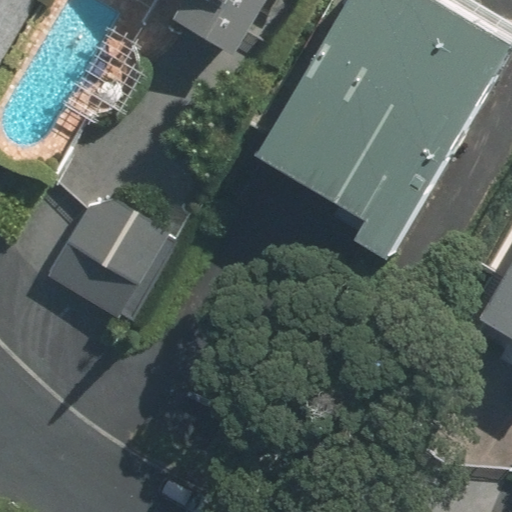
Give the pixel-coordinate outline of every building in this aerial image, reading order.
[(0,0),(0,68),(36,0),(0,0)] [(183,0),(174,17),(240,53),(268,0),(183,0)] [(354,0),(265,151),(377,217),(368,232),(399,250),(511,59),(511,22),(473,0),(354,0)] [(91,194),(47,281),(123,320),(168,233),(91,194)] [(511,271),(492,305),(511,317),(511,271)]
